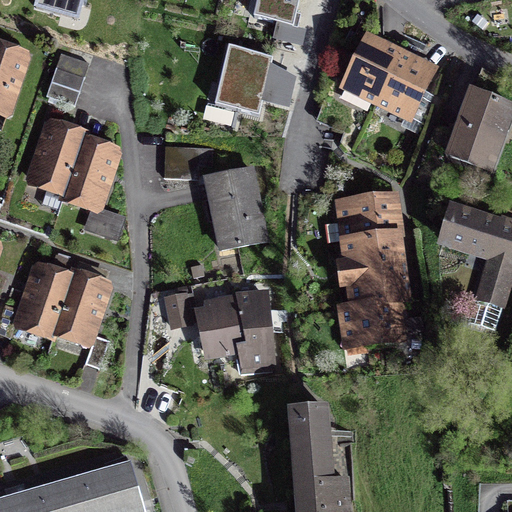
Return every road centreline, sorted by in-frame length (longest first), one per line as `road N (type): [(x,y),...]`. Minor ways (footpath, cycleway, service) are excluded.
road 1 (residential): [(0,378),(147,434),(169,461),(184,511)]
road 2 (residential): [(402,0),(439,30),(511,66)]
